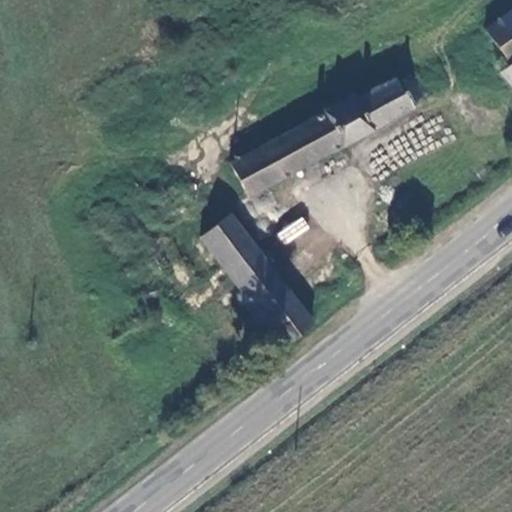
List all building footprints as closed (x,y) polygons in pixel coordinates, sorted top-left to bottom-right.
[(499,72),(511,86),(511,8),(486,28),(510,62),(499,72)] [(117,161),(203,114),(172,56),(86,102),(117,161)] [(411,111),(393,78),(356,97),(352,90),(346,93),(349,98),(229,159),(249,197),(411,111)] [(225,268),(282,344),(310,321),(219,197),(190,219),(197,231),(182,242),(209,278),(225,268)] [(300,214),(275,235),(284,247),(310,226),(300,214)]
